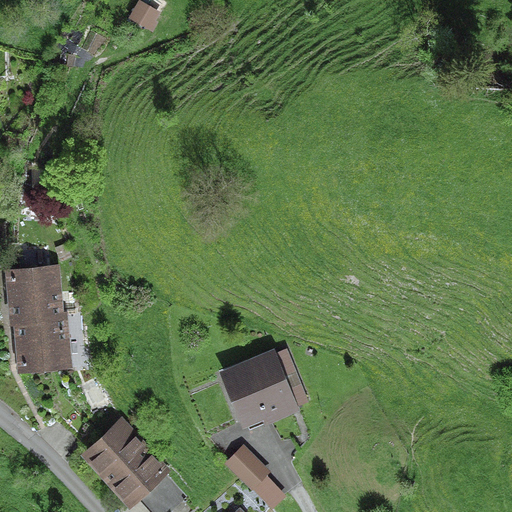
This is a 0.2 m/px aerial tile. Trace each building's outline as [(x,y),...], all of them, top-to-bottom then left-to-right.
[(148,28),(156,15),(138,5),(131,18),(148,28)] [(9,276),(12,321),(61,317),(61,316),(57,316),(54,272),(9,276)] [(61,317),(12,321),(12,322),(16,322),(20,366),(65,362),(61,317)] [(279,355),(227,376),(249,430),(301,409),(279,355)] [(79,462),(121,511),(123,511),(167,475),(123,424),(79,462)]
